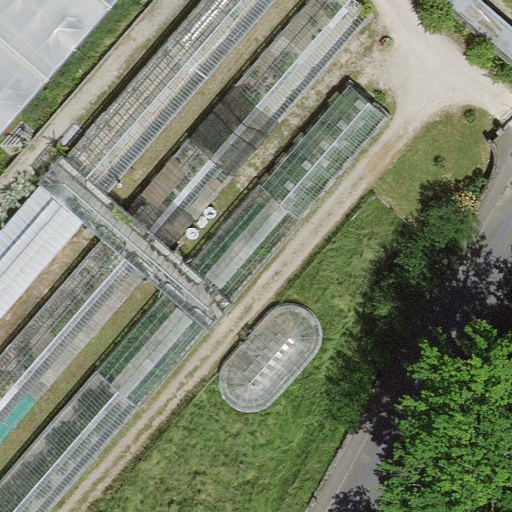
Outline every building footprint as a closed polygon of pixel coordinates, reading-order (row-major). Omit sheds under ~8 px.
[(0,0),(0,130),(115,0),(0,0)] [(276,0),(201,0),(0,229),(0,316),(84,220),(111,191),(276,0)] [(0,441),(147,274),(174,247),(373,13),(358,0),(309,0),(130,207),(103,238),(0,356),(0,441)] [(0,511),(37,511),(388,115),(352,81),(192,259),(165,291),(0,483),(0,511)] [(103,238),(130,207),(111,191),(84,220),(103,238)] [(165,291),(192,259),(174,247),(147,274),(165,291)] [(283,305),(269,312),(222,366),(219,381),(224,395),(237,406),(252,410),(271,405),(319,351),(323,330),(313,312),(300,305),(283,305)]
